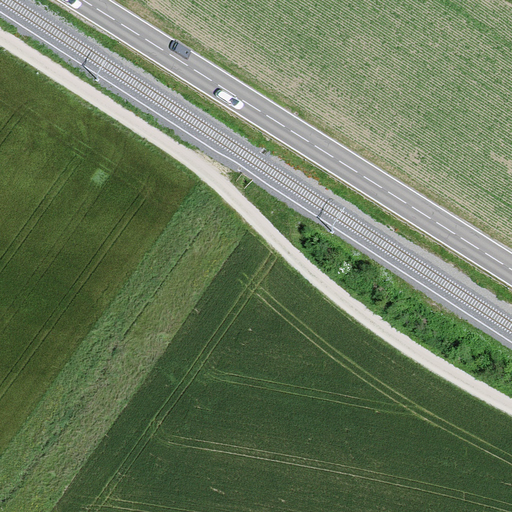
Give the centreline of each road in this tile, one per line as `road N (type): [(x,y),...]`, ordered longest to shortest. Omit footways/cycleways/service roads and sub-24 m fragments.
road 1 (track): [(0,39),(204,172),(267,238),(378,329),(511,410)]
road 2 (secondary): [(511,266),(84,0)]
